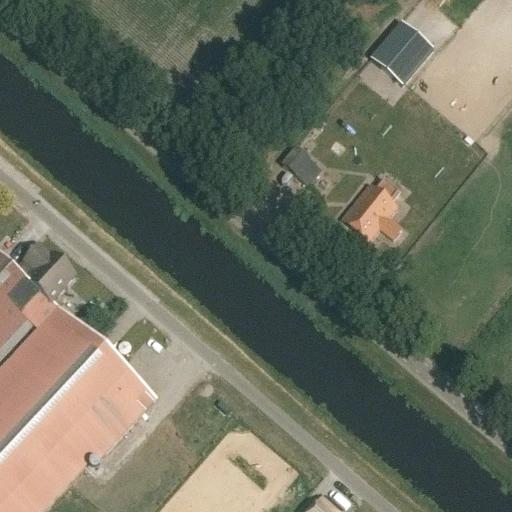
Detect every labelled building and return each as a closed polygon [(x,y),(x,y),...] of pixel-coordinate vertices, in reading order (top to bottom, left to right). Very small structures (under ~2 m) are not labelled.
[(403,28),(372,64),(404,92),(435,55),(403,28)] [(321,173),(293,153),(281,171),(309,191),(321,173)] [(397,211),(370,190),(342,225),(369,247),(397,211)] [(0,369),(33,333),(41,340),(0,386),(0,511),(47,511),(96,459),(103,465),(157,406),(51,311),(66,295),(65,294),(75,282),(51,260),(50,262),(39,252),(16,278),(0,263),(0,369)] [(336,511),(324,501),(313,511),(336,511)]
